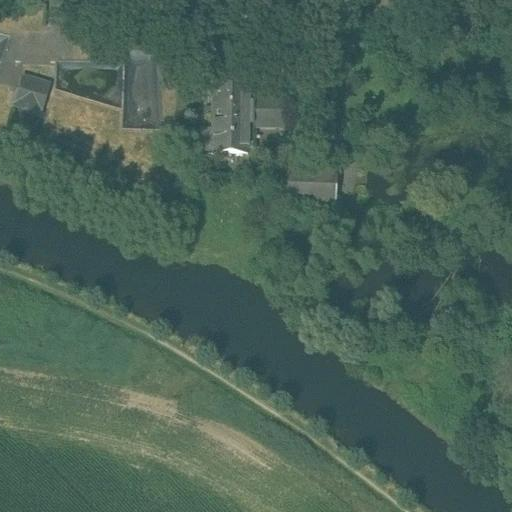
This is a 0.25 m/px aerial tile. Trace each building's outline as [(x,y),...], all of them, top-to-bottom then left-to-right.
[(219,25),(201,24),(201,56),(217,57),(217,53),(218,53),(219,25)] [(218,53),(217,53),(217,57),(216,87),(214,87),(214,136),(213,156),(213,157),(248,158),(248,126),(248,125),(254,125),(254,105),(249,105),(249,72),(247,72),(247,53),(218,53)] [(24,79),(16,106),(39,112),(47,86),(24,79)] [(289,101),(258,101),(254,105),(254,125),(248,125),(248,126),(253,127),(253,129),(288,129),(289,101)] [(283,172),(282,198),(292,198),(292,205),(314,206),(315,173),(283,172)]
